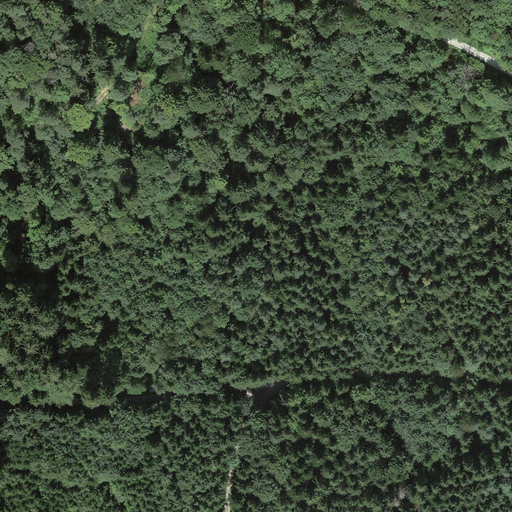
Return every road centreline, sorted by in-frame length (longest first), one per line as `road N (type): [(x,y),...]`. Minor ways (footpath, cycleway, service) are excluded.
road 1 (track): [(0,396),(119,402),(340,374),(511,382)]
road 2 (track): [(159,0),(114,79),(87,108),(0,129)]
road 3 (track): [(511,73),(433,33),(339,0)]
road 4 (track): [(0,454),(37,471),(101,481),(137,511)]
road 5 (track): [(382,373),(397,400),(421,511)]
road 6 (track): [(229,511),(257,388)]
